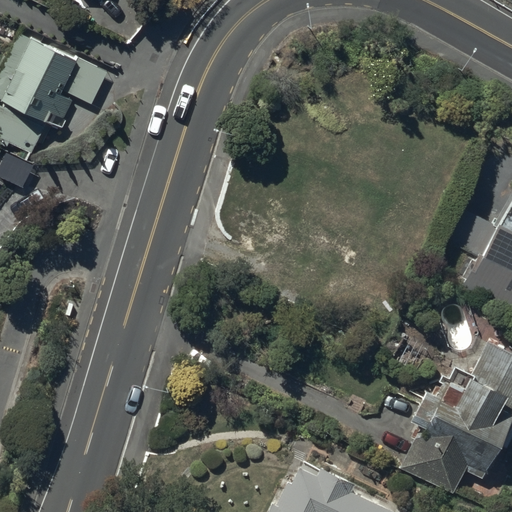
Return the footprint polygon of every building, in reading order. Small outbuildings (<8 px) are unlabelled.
[(74,58),(29,37),(0,98),(0,140),(6,143),(8,138),(30,149),(44,120),(57,126),(73,93),(91,101),(107,67),(76,53),(74,58)] [(33,167),(5,156),(0,166),(0,179),(23,189),(33,167)] [(469,283),(465,290),(511,314),(511,192),(493,228),(498,230),(481,261),(479,260),(477,264),(473,262),(464,280),(469,283)] [(511,430),(511,428),(511,359),(486,347),(471,378),(453,370),(446,385),(444,384),(440,392),(435,389),(429,403),(422,399),(408,428),(419,433),(401,470),(454,496),(465,473),(481,481),(485,475),(489,477),(502,450),(505,452),(511,438),(511,430)] [(271,511),(270,511),(393,511),(384,508),(387,499),(320,469),(316,479),(312,478),(317,467),(292,455),(274,496),(280,498),(273,511),(271,511)]
